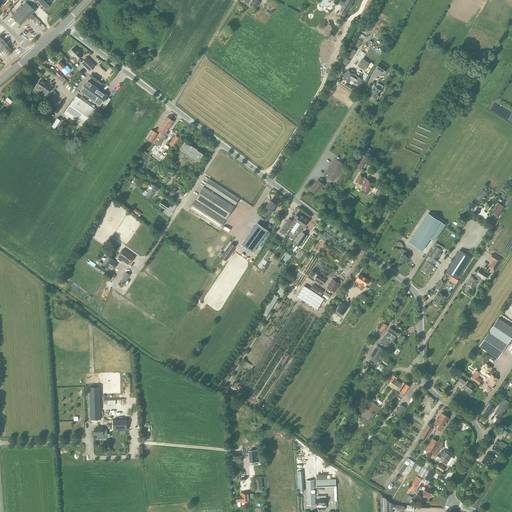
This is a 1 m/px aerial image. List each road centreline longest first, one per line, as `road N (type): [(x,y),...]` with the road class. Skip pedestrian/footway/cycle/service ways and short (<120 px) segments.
road 1 (unclassified): [(449,500),(480,438),(470,419),(427,387),(410,286),(63,26)]
road 2 (track): [(132,441),(234,452),(244,459),(247,487)]
